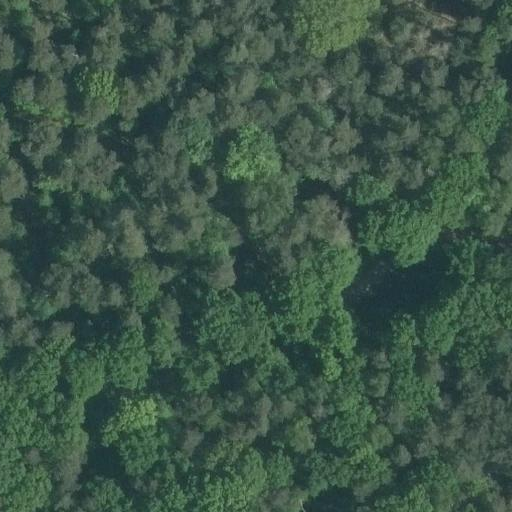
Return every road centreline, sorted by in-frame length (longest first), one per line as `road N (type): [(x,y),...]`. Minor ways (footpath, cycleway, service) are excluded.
road 1 (track): [(0,429),(290,307),(443,183),(511,72)]
road 2 (track): [(399,177),(259,267),(0,373)]
road 3 (track): [(399,177),(80,132),(0,111)]
road 4 (unknown): [(399,177),(507,0)]
